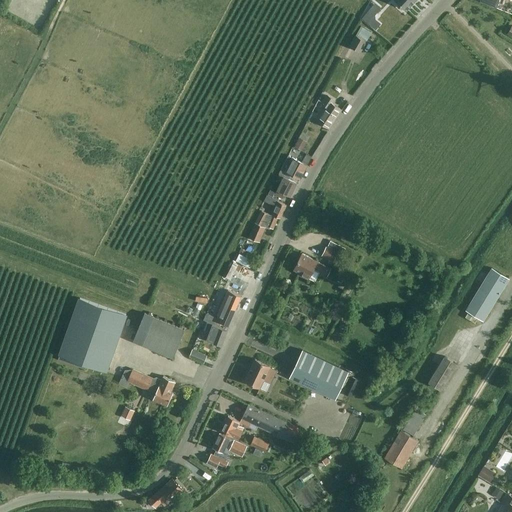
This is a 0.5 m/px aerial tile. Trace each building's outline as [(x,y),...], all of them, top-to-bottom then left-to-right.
[(415,0),(395,0),(406,10),(415,0)] [(369,10),(362,18),(370,24),(375,19),(374,14),(369,10)] [(366,41),(356,35),(349,45),(360,52),(366,41)] [(345,47),(340,56),(347,60),(352,50),(345,47)] [(325,106),(316,120),(328,128),(340,109),(331,103),(333,100),(326,95),(320,103),(325,106)] [(299,136),(294,145),(302,149),(306,140),(299,136)] [(318,141),(308,160),(318,165),(328,146),(318,141)] [(281,169),(278,174),(283,176),(287,178),(290,173),(300,178),(307,165),(288,155),(281,169)] [(270,190),(268,194),(273,197),(274,194),(283,198),(285,193),(291,195),(297,183),(287,178),(283,176),(277,188),(275,192),(270,190)] [(278,217),(280,218),(287,205),(277,200),(271,215),(262,211),(255,223),(249,238),(259,242),(266,226),(273,229),(278,217)] [(326,246),(322,255),(333,261),(338,252),(344,255),(347,248),(337,243),(334,250),(326,246)] [(299,272),(298,274),(308,279),(313,268),(327,275),(331,268),(301,253),(293,269),(299,272)] [(229,276),(237,259),(231,257),(223,274),(229,276)] [(492,268),(466,310),(483,321),(509,278),(492,268)] [(228,290),(217,315),(220,316),(218,321),(221,322),(228,325),(241,295),(228,290)] [(207,310),(215,313),(220,301),(211,298),(207,310)] [(80,299),(60,355),(107,372),(127,315),(80,299)] [(145,313),(133,341),(173,358),(185,330),(145,313)] [(206,313),(203,320),(219,326),(221,322),(218,321),(220,316),(217,315),(216,317),(206,313)] [(203,331),(201,337),(214,342),(215,342),(222,344),(227,330),(212,324),(207,322),(203,331)] [(341,324),(337,330),(342,333),(346,326),(341,324)] [(204,362),(207,355),(192,349),(189,356),(204,362)] [(348,371),(303,349),(289,377),(335,399),(348,371)] [(441,389),(457,363),(444,356),(429,382),(441,389)] [(255,358),(244,380),(260,387),(264,379),(271,382),(277,369),(270,366),(255,358)] [(127,373),(124,380),(128,381),(148,390),(156,393),(153,399),(167,405),(173,393),(171,392),(175,382),(163,377),(159,386),(151,383),(153,379),(133,370),(131,375),(127,373)] [(351,396),(358,380),(353,377),(345,394),(351,396)] [(248,403),(242,417),(294,441),(301,428),(248,403)] [(121,415),(129,419),(133,410),(126,406),(121,415)] [(413,435),(426,414),(415,408),(403,428),(413,435)] [(228,415),(221,430),(238,438),(244,427),(238,424),(240,421),(228,415)] [(402,468),(418,440),(401,429),(384,457),(402,468)] [(220,432),(213,447),(216,448),(214,453),(225,458),(229,449),(242,455),(247,445),(220,432)] [(269,442),(254,436),(251,444),(265,450),(269,442)] [(228,460),(211,453),(207,462),(216,466),(218,462),(225,466),(228,460)] [(301,478),(311,473),(308,467),(298,472),(301,478)] [(489,481),(493,474),(483,467),(478,475),(489,481)] [(161,488),(149,499),(155,506),(161,501),(164,505),(171,499),(183,488),(174,478),(171,481),(170,480),(161,488)] [(496,489),(493,493),(500,498),(503,493),(496,489)] [(511,511),(511,498),(505,494),(499,502),(501,503),(496,511),(511,511)]
